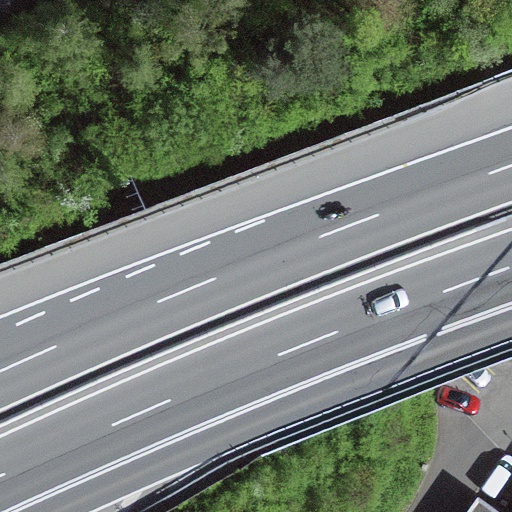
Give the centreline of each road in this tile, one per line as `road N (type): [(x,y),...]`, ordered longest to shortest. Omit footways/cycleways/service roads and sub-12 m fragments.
road 1 (motorway): [(0,475),(219,377),(511,266)]
road 2 (motorway): [(511,164),(185,289),(0,371)]
